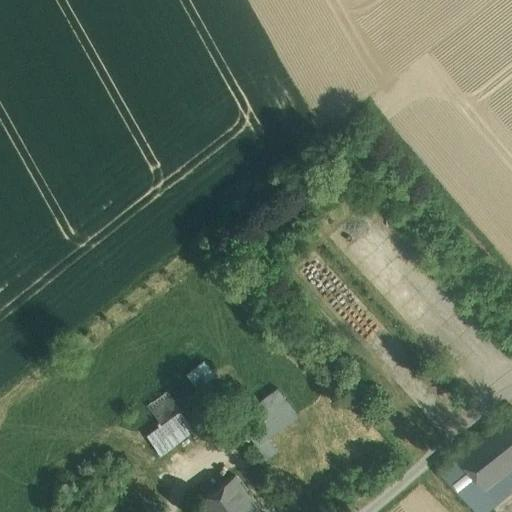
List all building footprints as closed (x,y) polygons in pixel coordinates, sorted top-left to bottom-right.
[(203,361),(185,374),(196,389),(214,375),(203,361)] [(262,420),(287,402),(277,388),(252,406),(262,420)] [(180,411),(165,391),(146,405),(160,425),(180,411)] [(211,414),(199,396),(180,411),(191,429),(211,414)] [(257,446),(268,438),(297,416),(287,402),(262,420),(246,431),(257,446)] [(488,492),(511,473),(511,406),(456,452),(488,492)] [(191,429),(180,411),(160,425),(146,436),(158,454),(191,429)] [(268,438),(257,446),(264,456),(275,448),(268,438)] [(488,492),(456,452),(436,467),(477,511),(499,511),(502,509),(500,508),(488,492)] [(511,473),(488,492),(500,508),(511,498),(511,473)] [(234,476),(196,503),(201,510),(202,511),(259,511),(258,511),(234,476)] [(280,511),(273,500),(258,511),(259,511),(280,511)]
